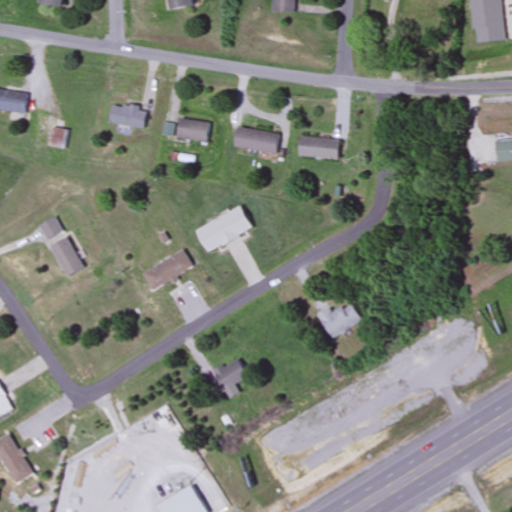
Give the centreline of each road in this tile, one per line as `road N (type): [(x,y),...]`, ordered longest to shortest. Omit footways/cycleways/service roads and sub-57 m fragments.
road 1 (residential): [(511,89),(348,84),(0,29)]
road 2 (residential): [(89,395),(371,221),(383,200),(383,87)]
road 3 (primary): [(511,415),(356,511)]
road 4 (residential): [(0,285),(89,395)]
